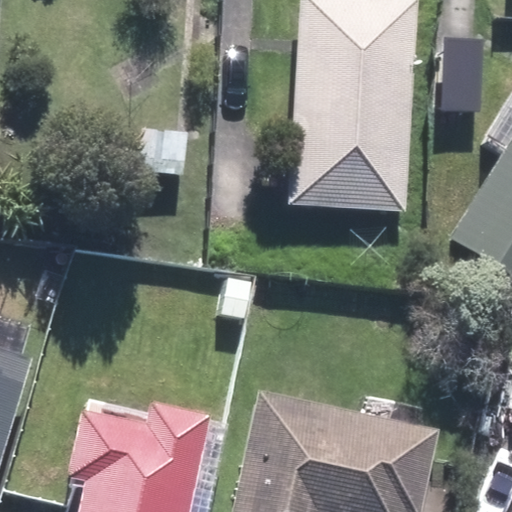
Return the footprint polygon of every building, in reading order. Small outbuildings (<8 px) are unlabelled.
[(399,214),(410,1),(397,0),(294,0),(284,208),(399,214)] [(471,39),(441,36),(432,121),(462,124),(471,39)] [(511,128),(439,241),(511,288),(511,128)] [(186,135),(133,131),(130,178),(183,182),(186,135)] [(0,425),(18,361),(0,356),(0,425)] [(511,388),(502,427),(511,429),(511,388)] [(411,511),(428,433),(248,395),(223,511),(411,511)] [(179,511),(196,421),(143,412),(140,430),(74,418),(62,482),(78,485),(72,511),(179,511)]
